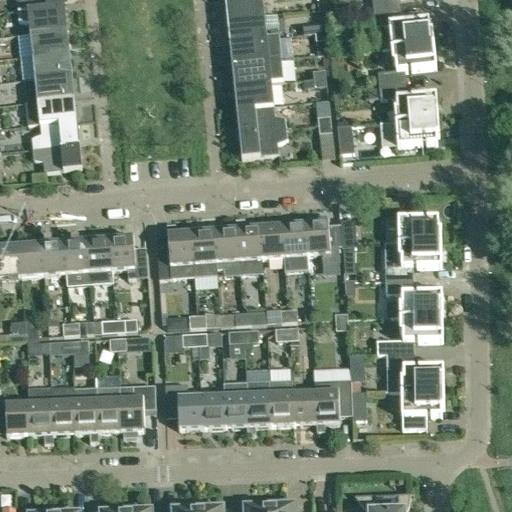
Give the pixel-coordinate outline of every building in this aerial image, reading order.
[(17,5),(17,14),(65,9),(63,0),(25,0),(26,0),(23,1),(21,2),(18,3),(16,5),(17,5)] [(224,0),(227,22),(264,18),(262,0),(224,0)] [(387,0),(388,1),(372,3),(373,17),(401,14),(399,1),(410,0),(387,0)] [(67,32),(65,9),(17,14),(19,24),(18,25),(21,26),(23,27),(26,27),(29,27),(30,36),(67,32)] [(389,29),(391,53),(434,49),(432,31),(429,31),(428,24),(402,27),(401,14),(373,17),(375,31),(389,29)] [(278,31),(266,32),(264,18),(227,22),(229,45),(267,42),(279,41),(278,31)] [(315,37),(327,36),(326,28),(302,31),(303,38),(315,37)] [(30,36),(32,60),(69,56),(67,32),(30,36)] [(327,36),(315,37),(316,45),(328,44),(327,36)] [(267,42),(229,45),(232,69),(269,65),(281,64),(279,41),(267,42)] [(436,72),(434,49),(391,53),(393,69),(395,69),(396,75),(378,77),(379,90),(406,88),(405,75),(436,72)] [(72,79),(69,56),(32,60),(35,83),(72,79)] [(269,65),(232,69),(234,93),(272,89),(271,87),(283,85),(281,64),(269,65)] [(314,84),(326,82),(325,74),(313,76),(313,83),(314,84)] [(35,83),(37,107),(74,103),(72,79),(35,83)] [(327,91),(326,82),(314,84),(313,83),(303,84),(304,92),(314,92),(327,91)] [(406,88),(379,90),(380,105),(396,103),(397,110),(394,110),(395,127),(438,123),(436,99),(407,101),(406,88)] [(272,89),(234,93),(237,116),(274,112),(272,89)] [(77,126),(74,103),(37,107),(39,130),(77,126)] [(274,112),(237,116),(239,140),(286,135),(285,124),(285,123),(283,122),(280,122),(278,121),(275,121),(274,112)] [(317,122),(318,130),(331,129),(330,121),(317,122)] [(438,123),(395,127),(381,128),(383,151),(397,150),(397,151),(437,148),(437,141),(439,141),(438,123)] [(32,155),(79,150),(77,126),(39,130),(40,139),(38,140),(35,141),(31,143),(31,144),(32,155)] [(331,129),(318,130),(319,138),(331,137),(331,129)] [(337,131),(340,159),(354,158),(351,130),(337,131)] [(285,145),(287,144),(287,143),(286,135),(239,140),(241,163),(279,159),(278,148),(280,147),(283,146),(285,145)] [(82,173),(79,150),(32,155),(33,163),(33,164),(35,165),(38,166),(41,166),(43,166),(44,177),(82,173)] [(305,228),(307,260),(322,259),(322,269),(339,268),(337,250),(330,251),(327,220),(312,222),(312,227),(305,228)] [(398,247),(441,246),(441,230),(438,230),(438,222),(398,223),(398,247)] [(261,264),(259,231),(245,232),(245,223),(235,224),(236,233),(238,266),(239,278),(262,277),(261,264)] [(354,224),(340,225),(340,230),(342,253),(356,252),(354,224)] [(307,260),(305,228),(282,230),(284,262),(285,275),(308,273),(307,260)] [(192,269),(190,236),(176,238),(175,229),(167,229),(169,255),(157,256),(159,284),(171,283),(193,282),(192,269)] [(284,262),(282,230),(259,231),(261,264),(284,262)] [(217,280),(216,274),(226,274),(227,279),(239,278),(238,266),(236,233),(213,235),(216,280),(217,280)] [(216,280),(213,235),(190,236),(192,269),(193,282),(216,280)] [(110,243),(113,275),(128,274),(128,283),(147,282),(145,252),(134,253),(133,241),(110,243)] [(113,275),(110,243),(87,244),(90,277),(91,288),(113,286),(113,275)] [(90,277),(87,244),(64,246),(67,279),(68,290),(91,288),(90,277)] [(64,246),(41,248),(44,280),(67,279),(64,246)] [(441,246),(398,247),(399,265),(401,265),(401,271),(385,271),(385,285),(413,285),(412,272),(441,272),(441,246)] [(41,248),(18,250),(21,282),(44,280),(41,248)] [(2,284),(21,282),(18,250),(0,250),(0,293),(3,294),(2,284)] [(400,322),(442,321),(442,297),(413,297),(413,285),(385,285),(385,299),(402,299),(402,305),(386,305),(386,321),(400,320),(400,322)] [(296,314),(288,315),(289,327),(297,326),(296,314)] [(289,327),(288,315),(280,315),(281,327),(289,327)] [(243,330),(243,317),(235,318),(235,330),(243,330)] [(243,317),(243,330),(252,329),(251,317),(243,317)] [(335,327),(348,326),(347,318),(335,319),(335,327)] [(198,332),(197,320),(189,321),(190,333),(198,332)] [(205,320),(197,320),(198,332),(206,332),(205,320)] [(442,321),(400,322),(400,339),(402,339),(403,345),(377,346),(377,360),(386,360),(414,359),(414,346),(443,346),(442,321)] [(116,324),(116,336),(137,335),(136,323),(116,324)] [(116,336),(116,324),(101,325),(102,337),(116,336)] [(12,337),(13,346),(26,346),(25,325),(12,326),(12,337)] [(26,346),(38,345),(37,325),(25,325),(26,346)] [(86,325),(86,337),(94,337),(94,325),(86,325)] [(348,326),(335,327),(336,335),(348,334),(348,326)] [(71,328),(71,340),(80,339),(79,327),(71,328)] [(71,340),(71,328),(63,328),(63,340),(71,340)] [(289,333),(290,345),(298,344),(298,332),(289,333)] [(282,345),(290,345),(289,333),(275,333),(276,346),(282,345)] [(243,335),(244,347),(258,346),(258,334),(243,335)] [(243,335),(228,336),(229,348),(244,347),(243,335)] [(198,338),(199,350),(207,350),(206,337),(198,338)] [(199,350),(198,338),(182,339),(183,351),(199,350)] [(110,356),(118,355),(117,343),(109,343),(110,356)] [(126,343),(117,343),(118,355),(126,355),(126,343)] [(39,353),(38,345),(26,346),(27,354),(39,353)] [(72,346),(73,358),(89,357),(88,345),(72,346)] [(73,358),(72,346),(64,346),(65,358),(73,358)] [(414,359),(386,360),(387,382),(401,382),(401,396),(444,395),(443,371),(414,372),(414,359)] [(99,438),(97,392),(96,380),(73,381),(74,393),(76,439),(90,438),(90,447),(99,446),(98,438),(99,438)] [(269,386),(271,431),(294,430),(293,397),(292,385),(269,386)] [(314,387),(314,396),(315,429),(316,436),(324,436),(323,429),(340,428),(339,421),(352,420),(351,398),(350,388),(350,385),(314,387)] [(246,387),(246,399),(247,432),(248,439),(255,439),(255,432),(271,431),(269,386),(246,387)] [(223,387),(223,400),(225,433),(247,432),(246,399),(246,387),(223,387)] [(351,398),(359,397),(359,387),(350,388),(351,398)] [(164,420),(178,419),(179,434),(202,434),(200,401),(188,401),(187,389),(163,390),(164,420)] [(145,436),(144,418),(157,417),(156,390),(120,391),(120,404),(122,437),(124,437),(124,442),(137,442),(137,436),(145,436)] [(120,404),(120,391),(97,392),(99,438),(122,437),(120,404)] [(51,407),(51,393),(28,394),(28,407),(30,440),(44,440),(44,449),(53,448),(53,439),(51,407)] [(76,439),(74,393),(51,393),(51,407),(53,439),(76,439)] [(444,413),(444,395),(401,396),(402,434),(428,434),(428,421),(442,420),(442,413),(444,413)] [(314,396),(293,397),(294,430),(315,429),(314,396)] [(359,397),(351,398),(352,420),(352,426),(366,425),(365,397),(359,397)] [(223,400),(200,401),(202,434),(225,433),(223,400)] [(28,407),(8,408),(8,405),(0,404),(0,438),(6,438),(6,441),(30,440),(28,407)] [(407,511),(408,511),(409,500),(410,500),(409,498),(373,500),(373,511),(407,511)]
